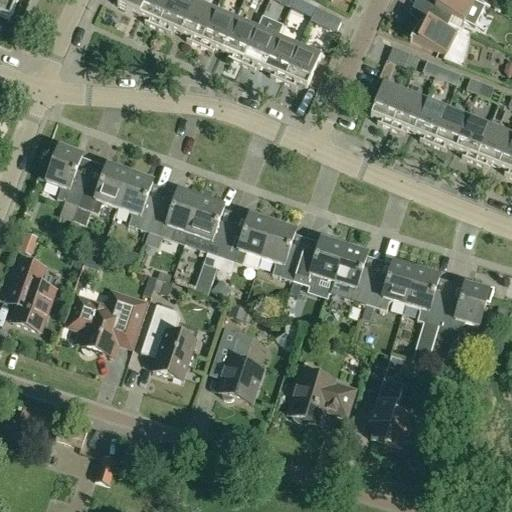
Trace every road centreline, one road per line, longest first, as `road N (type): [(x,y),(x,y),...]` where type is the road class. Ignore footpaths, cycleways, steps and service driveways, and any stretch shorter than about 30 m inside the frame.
road 1 (residential): [(408,511),(0,380)]
road 2 (residential): [(313,147),(222,108),(42,91)]
road 3 (residential): [(511,227),(313,147)]
road 4 (residential): [(313,147),(379,0)]
road 5 (residential): [(0,205),(42,91)]
